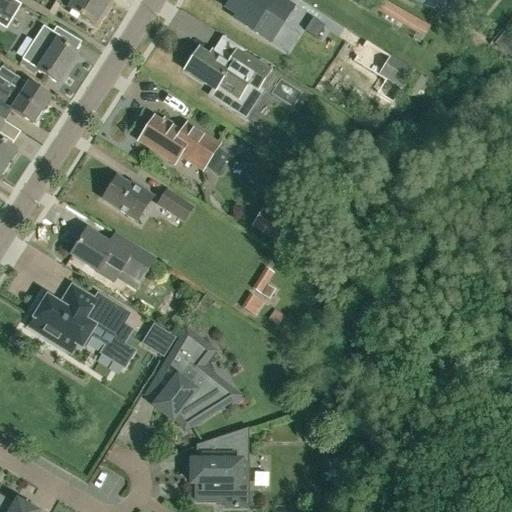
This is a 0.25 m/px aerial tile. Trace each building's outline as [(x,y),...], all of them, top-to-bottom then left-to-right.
[(0,0),(0,12),(5,15),(13,0),(12,0),(0,0)] [(76,0),(70,11),(94,26),(110,0),(76,0)] [(231,0),(226,9),(236,16),(234,20),(271,43),(294,8),(282,0),(271,0),(269,4),(263,0),(231,0)] [(415,20),(379,0),(378,0),(373,10),(423,39),(429,28),(415,20)] [(406,0),(421,8),(425,0),(406,0)] [(438,18),(448,0),(425,0),(421,8),(438,18)] [(37,71),(58,85),(77,56),(57,43),(59,39),(43,29),(35,40),(34,42),(21,61),(22,62),(19,66),(34,76),(37,71)] [(511,43),(503,36),(494,46),(511,60),(511,43)] [(185,66),(188,68),(185,73),(212,92),(208,98),(224,108),(228,102),(236,107),(252,83),(259,88),(269,73),(239,53),(231,66),(213,54),(212,54),(209,59),(199,52),(195,57),(192,55),(185,66)] [(377,77),(385,82),(401,92),(402,91),(414,73),(390,57),(377,77)] [(0,99),(0,103),(12,112),(32,125),(42,109),(49,98),(28,85),(28,86),(2,70),(0,73),(0,80),(9,86),(0,99)] [(428,81),(416,73),(404,91),(417,99),(428,81)] [(228,102),(224,108),(247,123),(267,93),(259,88),(252,83),(236,107),(228,102)] [(0,174),(9,161),(15,152),(10,149),(0,142),(0,129),(5,122),(0,119),(0,174)] [(154,121),(140,143),(174,165),(179,156),(202,171),(217,148),(187,128),(182,136),(163,124),(161,126),(154,121)] [(136,223),(152,199),(130,185),(128,188),(116,180),(102,201),(136,223)] [(159,203),(155,208),(184,226),(194,209),(166,191),(159,203)] [(264,210),(253,227),(284,247),(296,230),(264,210)] [(98,272),(104,263),(138,284),(153,261),(113,236),(106,246),(86,233),(79,244),(71,256),(98,272)] [(273,275),(265,269),(252,291),(260,296),(273,275)] [(80,349),(85,340),(93,328),(113,341),(122,326),(129,316),(97,296),(93,302),(72,288),(62,303),(59,308),(46,300),(34,320),(29,328),(70,354),(75,346),(80,349)] [(256,319),(264,304),(249,295),(241,309),(256,319)] [(134,334),(122,326),(113,341),(93,328),(85,340),(100,350),(96,357),(123,375),(135,356),(125,349),(134,334)] [(164,359),(174,341),(154,329),(143,346),(164,359)] [(184,333),(157,378),(171,387),(154,408),(172,422),(174,419),(184,432),(191,427),(226,406),(210,385),(213,381),(200,371),(213,354),(184,333)] [(171,387),(157,378),(143,400),(154,408),(171,387)] [(218,464),(197,464),(191,464),(191,486),(196,486),(196,499),(196,504),(215,504),(215,499),(224,499),(224,510),(246,510),(246,486),(248,486),(248,464),(246,464),(247,432),(218,441),(218,464)] [(197,448),(197,464),(218,464),(218,441),(204,446),(197,448)] [(29,511),(25,509),(16,504),(14,508),(0,500),(0,511),(29,511)]
